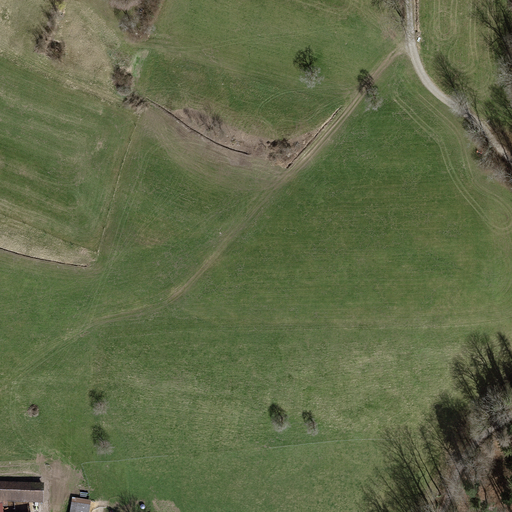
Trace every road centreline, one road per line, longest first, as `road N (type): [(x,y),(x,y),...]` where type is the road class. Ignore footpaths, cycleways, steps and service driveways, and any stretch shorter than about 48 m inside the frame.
road 1 (track): [(176,294),(393,52),(413,45)]
road 2 (track): [(369,83),(318,86),(139,44),(120,28),(112,1)]
road 3 (track): [(413,45),(433,90),(511,162)]
road 4 (track): [(511,416),(467,451),(443,511)]
